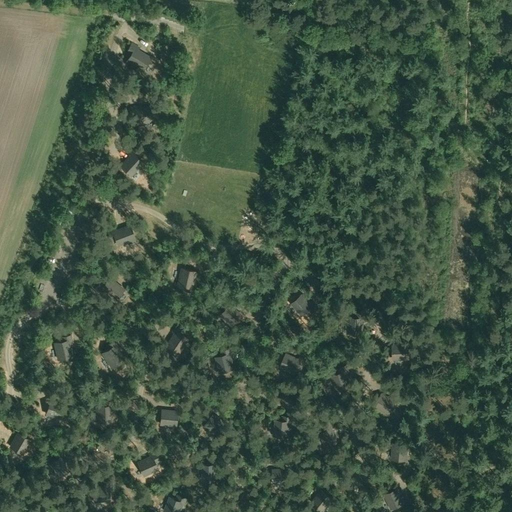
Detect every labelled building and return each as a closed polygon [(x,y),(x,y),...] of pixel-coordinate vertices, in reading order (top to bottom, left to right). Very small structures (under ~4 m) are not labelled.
[(130,55),(128,59),(126,63),(133,67),(134,65),(143,70),(150,58),(137,50),(139,48),(132,44),(126,53),(130,55)] [(145,122),(155,119),(152,106),(137,109),(137,106),(129,108),(131,118),(136,117),(138,126),(145,124),(145,122)] [(139,158),(142,155),(134,147),(128,153),(130,155),(120,166),(131,176),(137,168),(140,170),(145,164),(139,158)] [(115,228),(107,231),(111,241),(116,239),(118,245),(135,239),(130,225),(116,231),(115,228)] [(197,271),(182,267),(178,285),(185,286),(185,290),(195,292),(197,284),(195,284),(197,271)] [(106,283),(102,280),(95,288),(102,293),(103,291),(115,300),(124,289),(109,278),(106,283)] [(320,306),(315,301),(311,304),(302,294),(291,303),(302,315),(307,310),(310,314),(320,306)] [(241,315),(230,305),(220,315),(231,326),(241,315)] [(348,332),(362,333),(363,312),(356,311),(355,316),(349,315),(348,332)] [(188,330),(177,324),(172,331),(174,333),(166,345),(179,354),(190,338),(185,335),(188,330)] [(72,343),(70,336),(61,338),(62,342),(55,344),(58,360),(72,357),(69,344),(72,343)] [(118,347),(115,341),(107,346),(109,349),(102,353),(111,368),(123,360),(116,349),(118,347)] [(409,358),(408,344),(393,345),(394,359),(409,358)] [(220,372),(234,368),(230,356),(235,354),(233,347),(221,351),(222,356),(216,358),(220,372)] [(300,360),(286,354),(280,367),(294,373),(300,360)] [(350,386),(345,371),(332,376),(337,390),(350,386)] [(395,401),(382,394),(375,406),(389,413),(395,401)] [(65,406),(51,401),(46,414),(61,419),(65,406)] [(98,422),(112,421),(111,409),(116,409),(116,401),(104,402),(104,407),(97,407),(98,422)] [(177,412),(162,410),(160,424),(176,426),(177,412)] [(225,424),(213,414),(205,426),(217,435),(225,424)] [(290,422),(276,420),(274,435),(288,437),(290,422)] [(339,440),(332,428),(336,426),(332,420),(324,426),(327,430),(319,435),(328,448),(339,440)] [(30,441),(18,434),(10,447),(23,454),(30,441)] [(408,445),(394,443),(392,459),(406,460),(408,445)] [(61,476),(72,467),(65,459),(68,456),(64,451),(56,457),(58,459),(51,464),(61,476)] [(158,469),(152,457),(138,463),(144,476),(158,469)] [(217,480),(216,465),(202,465),(203,480),(217,480)] [(289,483),(288,469),(273,470),(274,484),(289,483)] [(110,500),(108,486),(93,488),(95,502),(110,500)] [(404,503),(398,489),(385,495),(391,508),(404,503)] [(333,499),(322,490),(312,502),(323,511),(333,499)] [(179,511),(183,503),(170,497),(165,511),(166,511),(179,511)]
